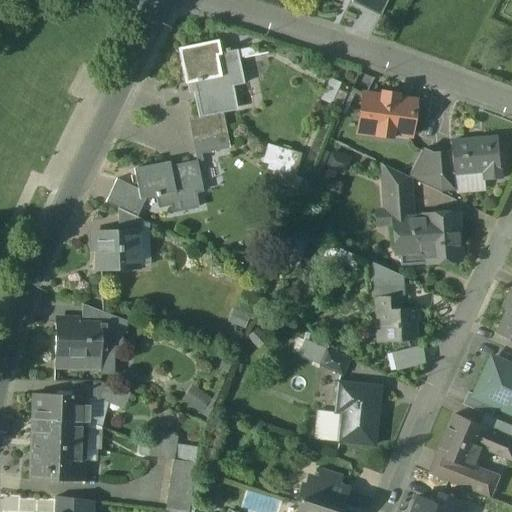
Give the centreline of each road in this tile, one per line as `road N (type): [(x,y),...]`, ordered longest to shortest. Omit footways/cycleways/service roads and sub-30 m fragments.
road 1 (residential): [(161,0),(23,289),(0,378)]
road 2 (residential): [(511,108),(204,0)]
road 3 (residential): [(511,221),(380,511)]
